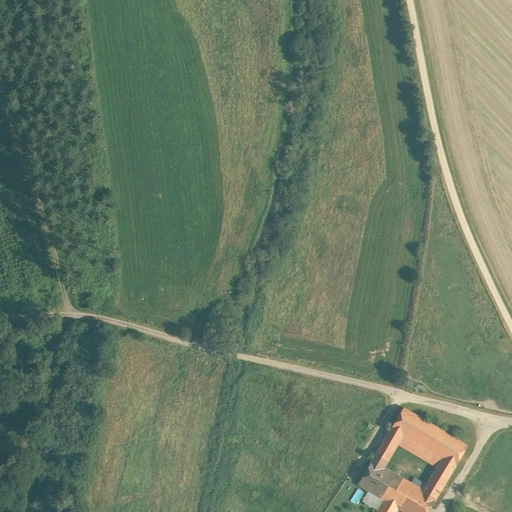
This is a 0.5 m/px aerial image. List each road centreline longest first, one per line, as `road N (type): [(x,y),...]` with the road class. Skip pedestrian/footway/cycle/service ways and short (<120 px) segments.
road 1 (track): [(0,297),(511,417)]
road 2 (track): [(410,0),(467,229),(511,322)]
